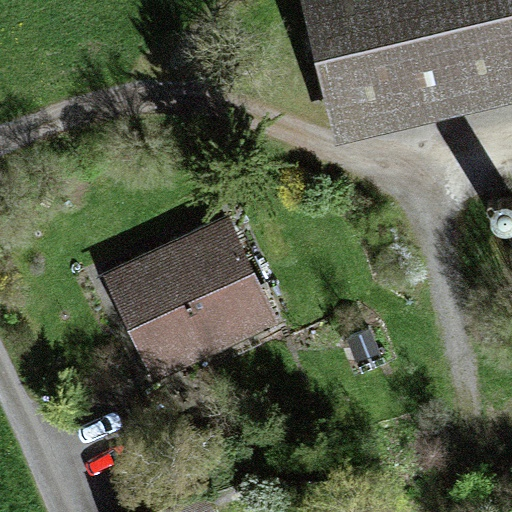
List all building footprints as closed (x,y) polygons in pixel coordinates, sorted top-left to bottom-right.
[(511,0),(300,0),(333,139),(511,96),(511,0)] [(495,195),(491,199),(489,204),(489,210),(491,215),(495,219),(499,222),(505,222),(510,221),(511,220),(511,194),(506,192),(500,193),(495,195)] [(150,378),(277,318),(227,211),(99,271),(150,378)] [(368,322),(345,330),(358,371),(382,364),(368,322)] [(218,511),(208,482),(117,511),(218,511)]
